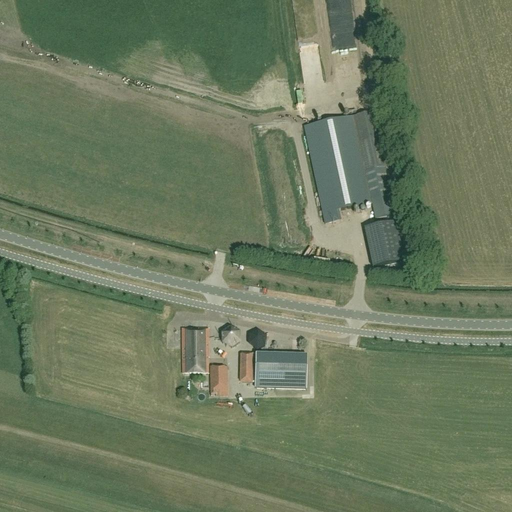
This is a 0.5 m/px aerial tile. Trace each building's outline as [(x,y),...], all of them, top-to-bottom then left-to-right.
[(304,128),(325,225),(340,222),(338,212),(372,205),(375,220),(389,217),(379,170),(382,169),(370,114),(304,128)] [(396,223),(365,230),(373,269),(404,262),(396,223)] [(323,262),(323,270),(339,271),(339,262),(323,262)] [(230,328),(221,334),(222,344),(231,350),(241,344),(240,333),(230,328)] [(192,331),(192,329),(183,329),(183,375),(208,375),(208,329),(199,329),(199,331),(192,331)] [(266,347),(267,336),(259,331),(249,335),(249,346),(257,351),(266,347)] [(275,390),(276,356),(256,355),(255,389),(275,390)] [(307,357),(276,356),(275,390),(306,390),(307,357)] [(227,397),(227,369),(212,369),(212,397),(227,397)]
